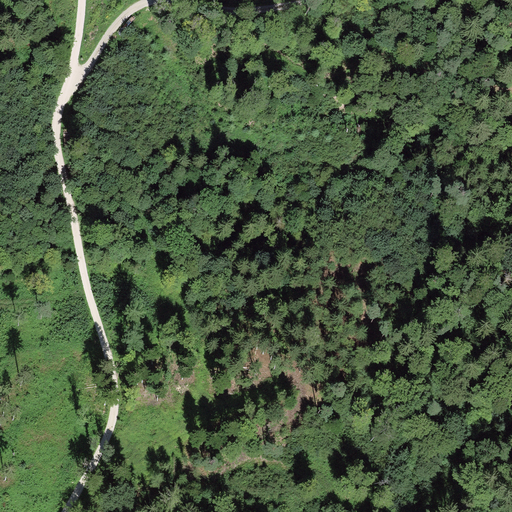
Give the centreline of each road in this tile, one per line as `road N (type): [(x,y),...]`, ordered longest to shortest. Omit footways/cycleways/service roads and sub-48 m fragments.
road 1 (track): [(81,0),(72,80),(56,129),(112,376),(113,420),(67,511)]
road 2 (track): [(70,207),(219,299),(273,303),(444,238)]
road 3 (track): [(72,80),(138,5),(167,0),(236,13),(322,0)]
